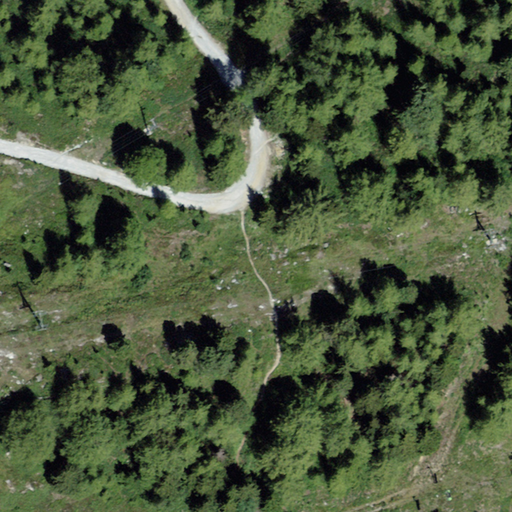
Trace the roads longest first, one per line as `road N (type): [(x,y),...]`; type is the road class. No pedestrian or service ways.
road 1 (track): [(0,148),(192,204),(241,200)]
road 2 (track): [(241,200),(253,180),(257,136),(248,97),(174,0)]
